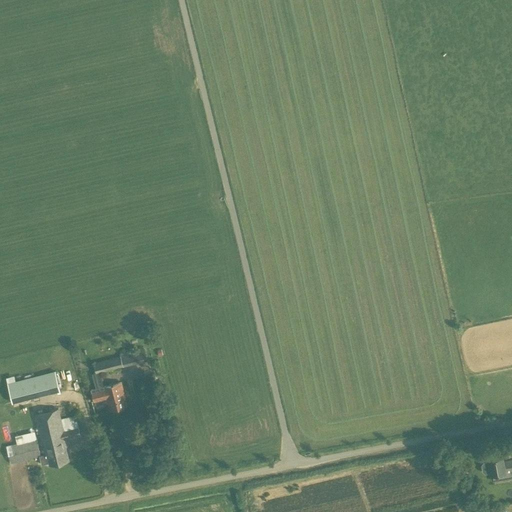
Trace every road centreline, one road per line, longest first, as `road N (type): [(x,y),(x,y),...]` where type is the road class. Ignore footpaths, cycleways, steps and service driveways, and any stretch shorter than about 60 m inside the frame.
road 1 (unclassified): [(290,461),(172,0)]
road 2 (unclassified): [(42,511),(290,461)]
road 3 (unclassified): [(290,461),(511,422)]
